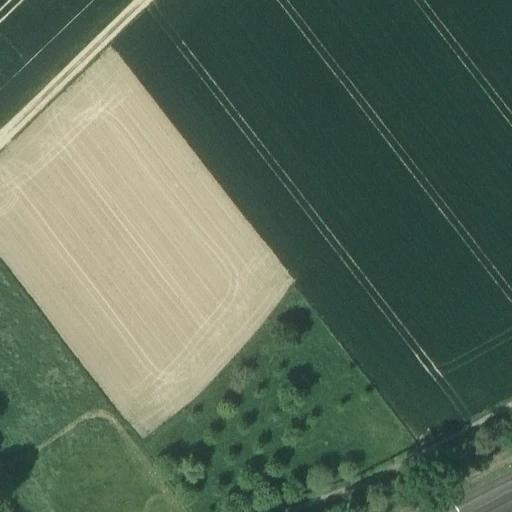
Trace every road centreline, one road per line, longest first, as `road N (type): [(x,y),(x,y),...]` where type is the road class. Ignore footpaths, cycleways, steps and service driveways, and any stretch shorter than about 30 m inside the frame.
road 1 (track): [(293,511),(380,477),(511,407)]
road 2 (track): [(171,0),(53,119),(0,159)]
